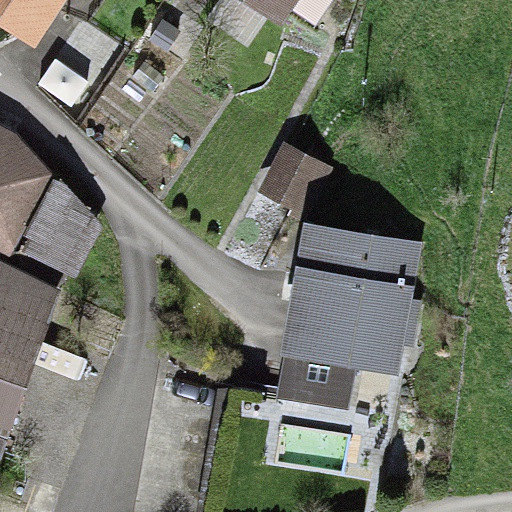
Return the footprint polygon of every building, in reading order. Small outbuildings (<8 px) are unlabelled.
[(0,0),(45,28),(63,0),(0,0)] [(270,0),(284,9),(290,0),(270,0)] [(0,129),(0,259),(4,261),(50,174),(6,152),(14,137),(0,129)] [(289,152),(270,188),(297,202),(316,166),(289,152)] [(68,265),(102,199),(64,163),(23,244),(68,265)] [(413,244),(314,226),(283,393),(346,404),(355,356),(391,363),(397,332),(412,334),(417,303),(402,301),(413,244)] [(0,417),(34,324),(23,320),(37,279),(7,263),(4,261),(0,259),(0,417)]
